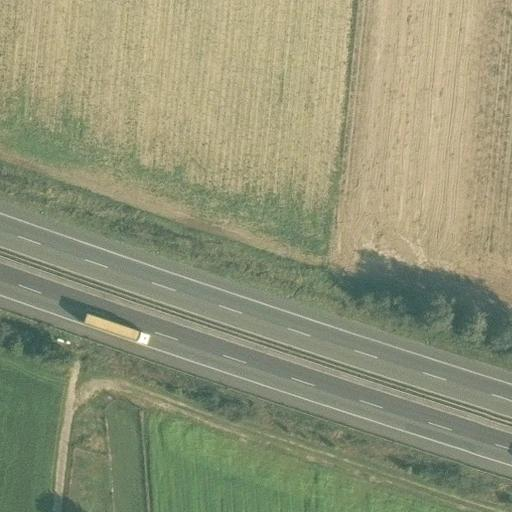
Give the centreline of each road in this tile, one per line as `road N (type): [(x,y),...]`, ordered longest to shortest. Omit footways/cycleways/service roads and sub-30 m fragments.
road 1 (track): [(56,511),(66,426),(82,395),(107,385),(491,511)]
road 2 (motorway): [(511,402),(0,230)]
road 3 (motorway): [(0,280),(511,452)]
